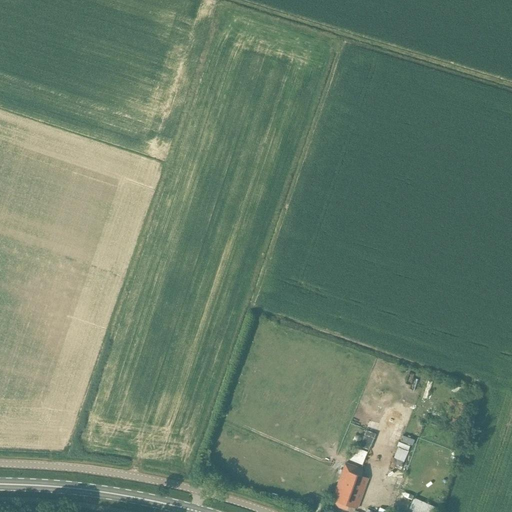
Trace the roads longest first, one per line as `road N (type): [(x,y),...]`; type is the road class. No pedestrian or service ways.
road 1 (unclassified): [(198,490),(0,463)]
road 2 (secondary): [(193,510),(112,493),(0,486)]
